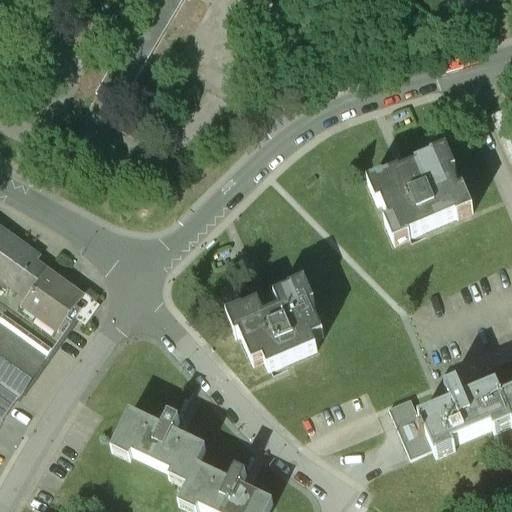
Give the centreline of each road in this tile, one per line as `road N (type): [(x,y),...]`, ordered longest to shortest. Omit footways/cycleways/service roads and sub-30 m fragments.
road 1 (residential): [(511,55),(351,99),(288,143),(142,279)]
road 2 (residential): [(342,511),(351,495),(242,415),(167,323)]
road 3 (residential): [(142,279),(2,511)]
road 4 (track): [(205,9),(213,86),(288,143)]
road 5 (residential): [(0,188),(142,279)]
